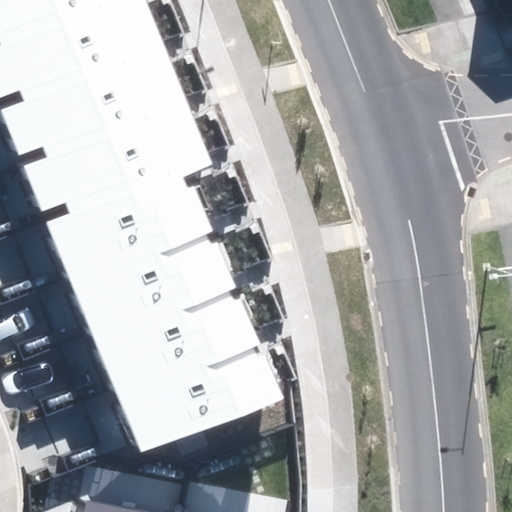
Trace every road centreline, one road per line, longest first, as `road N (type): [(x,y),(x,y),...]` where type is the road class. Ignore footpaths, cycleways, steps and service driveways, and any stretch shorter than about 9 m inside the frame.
road 1 (tertiary): [(383,121),(412,210),(443,511)]
road 2 (tertiary): [(330,0),(383,121)]
road 3 (residential): [(383,121),(511,102)]
